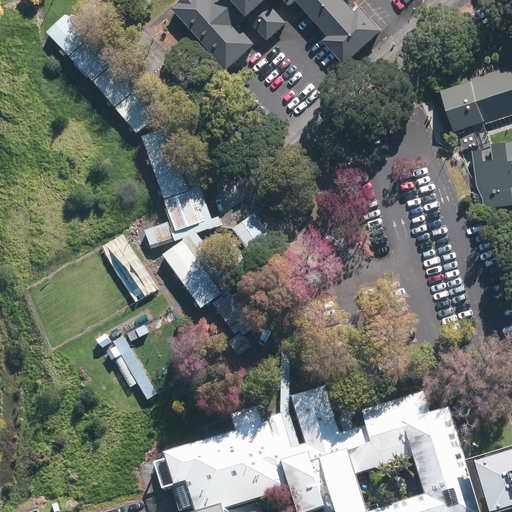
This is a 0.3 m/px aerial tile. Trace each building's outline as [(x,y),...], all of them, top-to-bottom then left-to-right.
[(184,0),(177,6),(231,68),(260,43),(243,25),(251,18),(270,39),(290,22),(271,0),(299,0),(331,36),(327,39),(348,62),(385,29),(364,5),(359,10),(350,0),(184,0)] [(71,25),(67,21),(49,39),(94,84),(112,66),(71,25)] [(511,65),(443,88),(457,130),(486,121),(487,123),(511,115),(511,65)] [(158,118),(124,74),(101,92),(135,136),(158,118)] [(184,166),(171,129),(146,138),(160,175),(184,166)] [(511,139),(495,141),(496,146),(476,149),(478,187),(485,198),(486,206),(511,203),(511,139)] [(244,154),(203,176),(223,212),(263,190),(244,154)] [(198,202),(184,166),(160,175),(173,211),(198,202)] [(207,226),(198,204),(176,213),(185,235),(196,231),(207,226)] [(276,246),(257,219),(235,235),(254,261),(276,246)] [(227,291),(190,239),(168,255),(205,307),(227,291)] [(255,321),(235,289),(217,300),(237,332),(255,321)] [(252,343),(243,331),(233,338),(243,350),(252,343)] [(118,346),(112,338),(104,343),(110,351),(118,346)] [(164,397),(128,340),(118,346),(121,350),(126,358),(154,403),(164,397)] [(121,350),(113,356),(118,364),(126,358),(121,350)] [(143,387),(127,361),(120,365),(136,391),(143,387)] [(40,508),(41,511),(52,511),(81,505),(65,438),(43,443),(57,503),(40,508)] [(511,453),(507,456),(485,463),(501,511),(506,511),(511,510),(511,453)] [(236,511),(233,503),(199,511),(236,511)]
